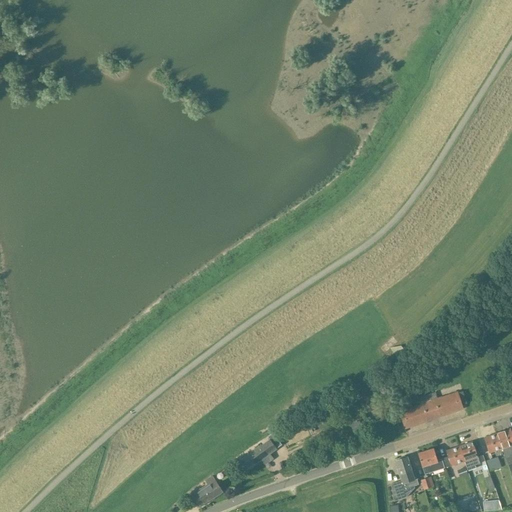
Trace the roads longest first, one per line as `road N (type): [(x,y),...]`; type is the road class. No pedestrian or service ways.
road 1 (unclassified): [(25,511),(165,385),(387,227),(511,43)]
road 2 (track): [(0,470),(121,361),(363,179),(416,109),(480,0)]
road 3 (unclassified): [(214,511),(511,407)]
